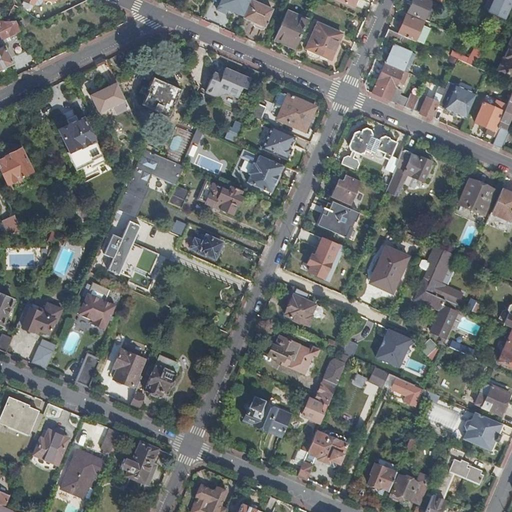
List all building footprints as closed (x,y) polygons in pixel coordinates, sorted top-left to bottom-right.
[(48,0),(55,1),(55,0),(25,0),(23,6),(32,9),(34,5),(38,6),(41,4),(42,3),(43,0),(48,0)] [(356,0),(333,0),(333,1),(352,10),(352,9),(355,7),(356,6),(357,4),(356,0)] [(422,0),(413,0),(407,15),(424,23),(432,4),(422,0)] [(511,1),(507,0),(491,0),(487,12),(502,18),(507,7),(511,8),(511,1)] [(271,12),(250,2),(242,20),(253,25),(253,27),(254,29),(260,32),(263,31),(271,12)] [(295,48),(307,21),(286,13),(281,25),(286,27),(280,42),(295,48)] [(401,28),(398,36),(410,41),(415,43),(422,27),(423,25),(406,18),(403,24),(401,28)] [(16,23),(7,23),(0,23),(0,35),(3,41),(20,32),(16,23)] [(273,42),(294,51),(295,48),(280,42),(286,27),(281,25),(273,42)] [(341,36),(316,25),(306,50),(330,61),(341,36)] [(415,43),(423,47),(430,31),(422,27),(415,43)] [(398,36),(387,31),(384,39),(396,44),(399,42),(408,46),(410,41),(398,36)] [(511,39),(498,72),(511,78),(511,39)] [(471,68),(486,50),(477,46),(465,65),(471,68)] [(0,49),(0,71),(14,65),(5,47),(0,49)] [(384,65),(404,74),(406,69),(404,68),(410,54),(392,47),(384,65)] [(454,67),(457,61),(449,58),(446,63),(454,67)] [(371,95),(395,105),(400,93),(394,91),(400,77),(402,78),(404,74),(384,65),(371,95)] [(224,72),(221,73),(211,96),(216,98),(227,94),(238,99),(242,89),(246,91),(250,80),(225,69),(224,72)] [(211,96),(221,73),(216,75),(214,74),(206,93),(211,96)] [(142,106),(168,118),(180,91),(173,87),(175,82),(162,76),(160,81),(153,78),(148,90),(142,87),(139,94),(146,97),(142,106)] [(129,109),(117,84),(91,97),(99,114),(114,106),(118,114),(129,109)] [(465,121),(475,96),(447,84),(444,91),(438,105),(437,108),(450,114),(455,116),(465,121)] [(511,92),(506,107),(497,128),(499,130),(504,132),(511,113),(511,92)] [(304,132),(315,108),(287,96),(277,119),(304,132)] [(405,110),(412,113),(418,100),(411,97),(405,110)] [(497,128),(506,107),(499,104),(496,111),(494,110),(497,103),(486,98),(474,125),(487,130),(485,135),(492,139),(497,128)] [(422,117),(431,121),(437,108),(438,105),(426,99),(424,103),(418,100),(412,113),(422,117)] [(266,108),(252,102),(246,115),(260,121),(266,108)] [(105,164),(84,119),(70,126),(69,125),(58,131),(70,154),(67,155),(75,171),(73,172),(78,183),(97,175),(94,169),(105,164)] [(231,119),(225,139),(233,142),(239,122),(231,119)] [(291,144),(295,136),(272,126),(262,149),(287,160),(291,149),(288,147),(290,143),(291,144)] [(344,157),(340,165),(356,172),(359,165),(357,161),(352,159),(355,153),(356,154),(357,153),(360,154),(364,153),(365,149),(374,153),(376,158),(380,159),(384,158),(389,160),(397,143),(390,140),(389,138),(385,136),(381,137),(380,140),(371,136),(372,133),(371,130),(367,128),(362,129),(361,132),(359,131),(355,132),(349,145),(350,149),(352,150),(350,156),(348,155),(344,157)] [(202,132),(197,130),(193,138),(199,141),(202,132)] [(508,136),(498,132),(491,147),(501,152),(508,136)] [(0,152),(0,170),(7,186),(22,179),(22,178),(32,173),(18,144),(0,152)] [(142,150),(143,150),(153,154),(156,148),(145,144),(142,150)] [(126,188),(116,210),(133,217),(141,200),(143,201),(148,189),(137,184),(143,172),(175,186),(175,185),(177,182),(183,167),(181,166),(159,157),(153,154),(143,150),(126,188)] [(181,166),(184,160),(162,151),(159,157),(181,166)] [(403,152),(402,151),(395,166),(396,167),(388,186),(385,192),(398,198),(404,185),(411,188),(415,189),(419,187),(422,181),(425,172),(428,173),(431,165),(429,164),(430,162),(420,157),(419,159),(410,155),(410,153),(404,151),(403,152)] [(278,177),(282,166),(258,156),(254,165),(252,164),(248,175),(250,176),(246,184),(270,194),(274,186),(272,185),(276,176),(278,177)] [(332,198),(350,205),(360,182),(346,176),(342,184),(338,182),(336,189),(335,188),(331,197),(332,198)] [(493,191),(467,180),(456,204),(483,216),(493,191)] [(240,197),(242,193),(229,187),(227,191),(206,183),(202,192),(208,194),(205,204),(214,208),(215,205),(220,207),(219,210),(232,216),(236,207),(238,208),(242,198),(240,197)] [(175,185),(175,186),(168,203),(180,208),(187,190),(175,185)] [(180,208),(181,209),(189,191),(187,190),(180,208)] [(511,195),(501,191),(491,214),(508,221),(511,212),(511,195)] [(331,202),(349,210),(350,206),(350,205),(332,198),(331,202)] [(141,200),(133,217),(135,218),(143,201),(141,200)] [(349,210),(331,202),(325,215),(321,213),(316,225),(347,239),(358,214),(349,210)] [(84,207),(74,212),(80,225),(82,224),(84,229),(89,227),(87,222),(90,220),(84,207)] [(22,234),(14,217),(2,222),(2,224),(8,234),(22,234)] [(107,231),(110,223),(103,220),(97,232),(103,232),(107,231)] [(132,244),(140,227),(128,222),(121,239),(112,236),(103,255),(112,259),(107,271),(118,276),(119,274),(129,278),(127,283),(147,292),(152,280),(146,277),(147,275),(149,275),(158,255),(132,244)] [(53,245),(58,233),(52,233),(47,243),(53,245)] [(214,260),(222,243),(205,236),(202,243),(194,239),(190,250),(197,253),(197,254),(204,257),(204,256),(214,260)] [(310,267),(308,272),(327,280),(342,248),(322,239),(314,257),(311,255),(306,265),(310,267)] [(382,284),(380,289),(391,293),(407,257),(384,247),(371,279),(382,284)] [(442,251),(437,248),(434,247),(427,262),(430,264),(427,271),(414,300),(439,311),(430,333),(445,339),(456,313),(442,306),(444,301),(424,292),(442,251)] [(439,285),(452,255),(442,251),(424,292),(444,301),(457,307),(462,295),(439,285)] [(430,264),(427,262),(425,261),(421,261),(419,267),(421,269),(427,271),(430,264)] [(369,284),(380,289),(382,284),(371,279),(369,284)] [(305,301),(309,295),(296,289),(292,298),(290,297),(287,303),(289,304),(284,315),(307,326),(311,317),(315,319),(319,317),(321,314),(321,311),(319,307),(314,305),(305,301)] [(0,324),(2,326),(13,301),(0,295),(0,324)] [(104,330),(114,307),(86,295),(78,316),(92,322),(91,325),(104,330)] [(318,298),(309,295),(305,301),(314,305),(318,298)] [(475,304),(476,302),(470,299),(465,310),(471,313),(475,304)] [(480,306),(475,304),(471,313),(476,315),(480,306)] [(511,304),(509,305),(507,310),(508,315),(507,315),(502,325),(511,328),(511,304)] [(31,307),(27,305),(18,325),(23,327),(22,328),(32,333),(33,329),(48,335),(52,324),(55,325),(61,312),(46,305),(43,312),(39,310),(37,313),(30,310),(31,307)] [(182,314),(170,309),(168,314),(180,319),(182,314)] [(374,358),(401,369),(415,337),(388,326),(374,358)] [(2,335),(0,338),(0,351),(5,354),(12,339),(2,335)] [(316,357),(319,350),(313,348),(311,351),(292,342),(294,338),(289,336),(287,340),(280,337),(275,347),(273,346),(268,356),(282,361),(280,364),(304,375),(313,355),(316,357)] [(429,338),(418,349),(428,360),(440,349),(429,338)] [(42,341),(39,347),(53,353),(56,346),(42,341)] [(330,341),(327,347),(341,353),(344,347),(330,341)] [(502,351),(511,355),(511,343),(506,341),(502,351)] [(451,342),(448,349),(476,361),(479,354),(451,342)] [(39,347),(31,365),(45,371),(53,353),(39,347)] [(123,384),(133,388),(138,376),(144,361),(120,351),(113,368),(117,370),(114,380),(117,384),(123,385),(123,384)] [(511,355),(502,351),(502,352),(497,362),(511,368),(511,355)] [(346,356),(342,354),(338,363),(332,360),(314,400),(327,406),(347,356),(346,356)] [(94,375),(100,360),(87,355),(81,370),(94,375)] [(144,392),(160,399),(163,393),(167,395),(176,374),(155,365),(146,387),(144,392)] [(382,388),(388,373),(373,367),(367,381),(382,388)] [(81,370),(75,383),(88,389),(94,375),(81,370)] [(133,388),(137,390),(142,378),(138,376),(133,388)] [(401,381),(395,378),(391,387),(396,389),(394,392),(405,397),(402,403),(414,408),(422,390),(401,381)] [(485,397),(490,386),(484,383),(479,395),(485,397)] [(508,394),(490,386),(485,397),(479,395),(475,405),(498,415),(508,394)] [(136,393),(130,406),(138,409),(143,396),(136,393)] [(428,393),(425,400),(435,404),(438,397),(428,393)] [(314,400),(310,398),(302,417),(319,424),(327,406),(314,400)] [(36,435),(43,417),(38,415),(38,413),(28,409),(29,408),(8,399),(0,420),(0,424),(8,428),(9,425),(29,434),(30,432),(36,435)] [(244,420),(282,437),(291,417),(261,404),(262,402),(254,399),(249,411),(248,411),(244,420)] [(425,420),(451,431),(457,416),(432,405),(425,420)] [(501,425),(475,413),(471,422),(466,424),(464,427),(466,432),(463,440),(489,452),(501,425)] [(109,454),(112,447),(117,434),(109,430),(100,450),(109,454)] [(33,456),(57,466),(68,439),(49,432),(44,442),(40,440),(33,456)] [(307,453),(297,476),(306,480),(316,457),(319,458),(318,460),(332,466),(334,462),(338,464),(345,445),(316,433),(315,435),(307,453)] [(118,450),(124,436),(117,434),(112,447),(118,450)] [(302,451),(307,453),(315,435),(311,434),(310,436),(308,435),(302,451)] [(418,440),(411,436),(402,456),(410,460),(418,440)] [(151,464),(157,450),(146,445),(140,443),(132,463),(124,460),(118,474),(130,478),(126,488),(137,493),(142,483),(146,485),(155,466),(151,464)] [(463,453),(451,449),(431,496),(443,501),(454,475),(478,486),(482,476),(480,475),(481,472),(470,467),(471,465),(460,461),(463,453)] [(88,488),(94,490),(100,476),(105,463),(78,452),(73,465),(72,464),(61,490),(72,495),(74,492),(81,495),(84,486),(88,488)] [(378,488),(387,492),(395,474),(374,465),(370,475),(371,476),(368,485),(377,489),(378,488)] [(417,505),(428,479),(418,475),(416,478),(412,477),(411,481),(399,477),(390,497),(400,501),(401,497),(417,505)] [(84,500),(88,488),(84,486),(81,495),(74,492),(72,495),(84,500)] [(217,511),(220,507),(226,493),(216,489),(214,493),(200,486),(195,497),(196,498),(190,511),(217,511)] [(0,506),(6,509),(11,496),(0,491),(0,506)] [(425,511),(440,511),(445,502),(443,501),(431,496),(425,511)]
